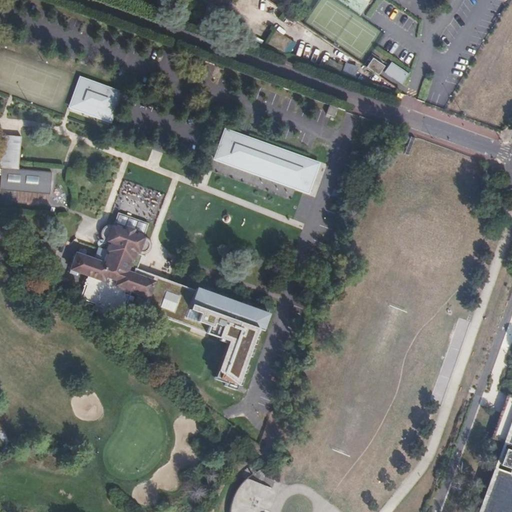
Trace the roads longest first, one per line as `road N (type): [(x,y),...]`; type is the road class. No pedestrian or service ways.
road 1 (motorway): [(487,0),(289,511)]
road 2 (motorway): [(322,511),(511,18)]
road 3 (residential): [(511,155),(84,0)]
